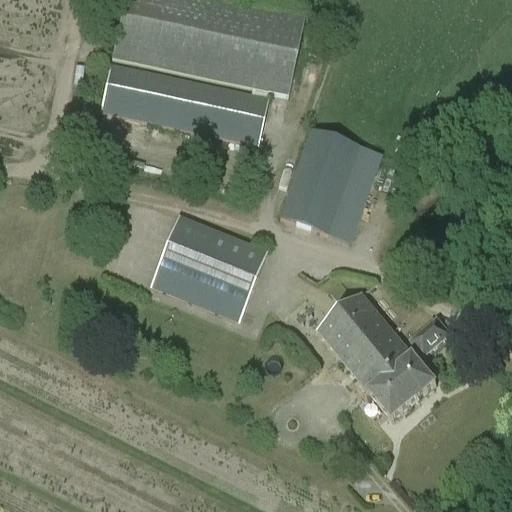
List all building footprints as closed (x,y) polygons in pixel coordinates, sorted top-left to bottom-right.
[(193,0),(125,0),(112,64),(288,102),(304,24),(193,0)] [(111,70),(100,118),(257,151),(267,103),(111,70)] [(382,162),(310,136),(279,224),(350,251),(382,162)] [(180,221),(150,293),(239,329),(268,257),(180,221)] [(369,397),(368,398),(393,428),(439,390),(418,365),(451,339),(437,322),(408,346),(413,352),(409,355),(363,299),(318,336),(369,397)]
